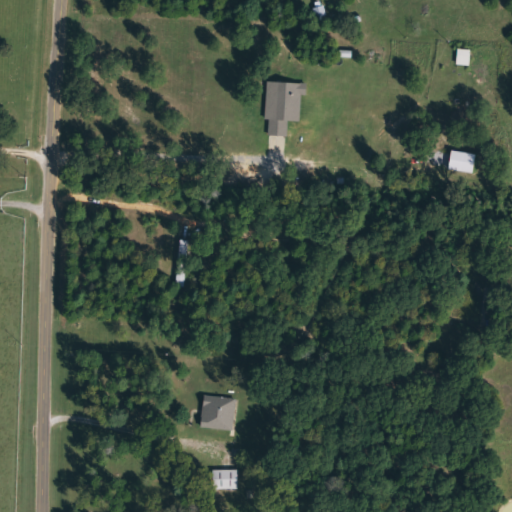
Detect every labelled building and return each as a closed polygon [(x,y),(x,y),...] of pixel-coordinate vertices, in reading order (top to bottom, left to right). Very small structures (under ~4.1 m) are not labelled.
[(474,66),(475,50),(462,50),(461,66),(474,66)] [(306,96),(312,96),(313,85),(272,82),(270,120),(273,121),(272,136),(292,137),(292,122),(304,123),(306,96)] [(454,170),(478,175),(482,156),(457,151),(454,170)] [(192,285),(190,241),(181,241),(183,285),(192,285)] [(241,403),(209,398),(205,428),(237,432),(241,403)] [(218,490),(243,490),(243,470),(218,471),(218,490)]
